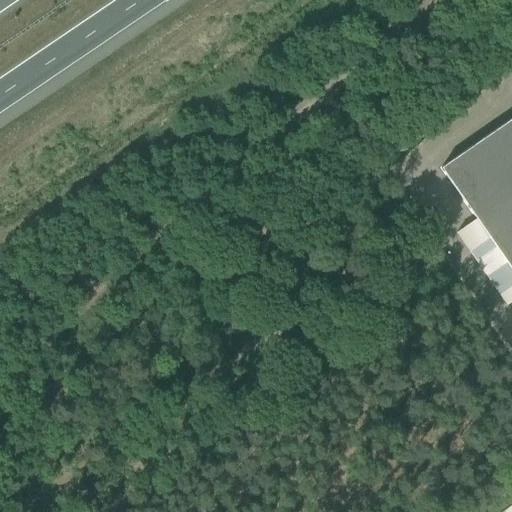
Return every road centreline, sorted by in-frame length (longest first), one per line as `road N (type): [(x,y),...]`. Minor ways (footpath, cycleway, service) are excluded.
road 1 (track): [(0,382),(165,207),(339,83),(432,0)]
road 2 (motorway): [(0,98),(143,0)]
